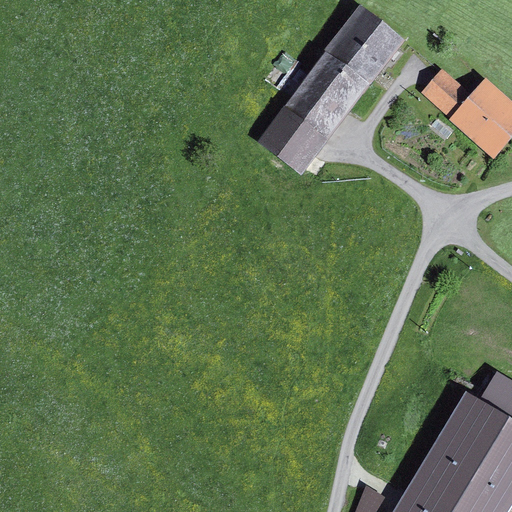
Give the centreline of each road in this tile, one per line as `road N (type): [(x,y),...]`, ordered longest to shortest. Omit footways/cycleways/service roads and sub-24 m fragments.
road 1 (track): [(334,511),(359,410),(449,218)]
road 2 (track): [(419,58),(368,130),(367,156),(511,275)]
